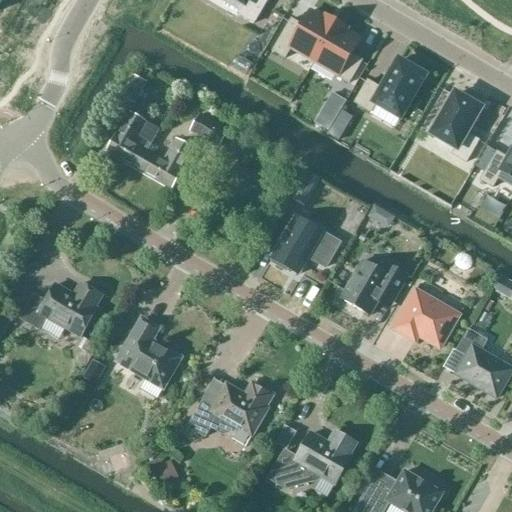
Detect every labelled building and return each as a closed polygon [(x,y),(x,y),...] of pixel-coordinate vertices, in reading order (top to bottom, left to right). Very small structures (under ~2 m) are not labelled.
[(235,0),(244,5),(238,16),(254,25),(268,0),(235,0)] [(291,20),(272,53),(285,60),(290,50),(313,64),(337,24),(326,18),(324,20),(311,12),(302,27),(291,20)] [(337,24),(313,64),(349,84),(362,62),(351,55),(360,40),(346,33),(347,30),(337,24)] [(0,32),(0,47),(16,56),(23,44),(0,32)] [(368,82),(355,104),(371,113),(376,105),(400,119),(424,77),(414,71),(401,63),(400,63),(399,62),(382,91),(368,82)] [(135,105),(147,84),(132,75),(120,96),(135,105)] [(333,95),(327,105),(340,112),(346,102),(333,95)] [(440,122),(432,135),(456,149),(452,156),(466,164),(478,142),(467,136),(474,123),(473,123),(480,110),(455,95),(447,109),(444,107),(436,120),(440,122)] [(148,154),(148,153),(160,131),(130,113),(129,115),(111,147),(116,150),(111,158),(137,173),(148,154)] [(175,184),(193,152),(200,140),(218,151),(228,133),(200,116),(183,146),(175,142),(163,162),(148,154),(137,173),(165,189),(170,180),(175,184)] [(333,126),(328,135),(338,141),(343,132),(333,126)] [(497,153),(480,182),(493,189),(498,180),(511,188),(511,152),(508,160),(497,153)] [(305,185),(295,202),(305,208),(315,191),(305,185)] [(375,206),(368,217),(375,222),(382,210),(375,206)] [(259,210),(253,221),(259,225),(266,214),(259,210)] [(288,270),(299,276),(308,259),(326,269),(340,245),(295,218),(271,260),(274,261),(272,264),(286,272),(288,270)] [(341,300),(370,317),(382,297),(393,303),(408,278),(396,271),(392,279),(363,262),(341,300)] [(485,275),(492,279),(495,273),(488,269),(485,275)] [(511,283),(500,277),(492,290),(511,302),(511,283)] [(25,282),(4,284),(5,296),(26,295),(25,282)] [(74,298),(55,286),(45,303),(34,296),(20,318),(38,329),(45,318),(79,339),(96,312),(94,311),(102,298),(81,285),(74,298)] [(393,331),(408,339),(411,333),(440,350),(459,317),(416,292),(393,331)] [(0,316),(0,341),(3,343),(13,324),(0,316)] [(163,390),(181,359),(152,342),(159,330),(142,320),(116,363),(163,390)] [(456,376),(496,400),(511,373),(511,371),(481,353),(488,342),(469,330),(456,352),(466,358),(456,376)] [(92,361),(81,380),(96,389),(107,369),(92,361)] [(266,409),(273,397),(252,385),(245,397),(226,386),(211,410),(201,403),(186,427),(203,438),(209,428),(224,436),(236,433),(238,430),(252,438),(268,410),(266,409)] [(348,458),(356,446),(335,434),(327,446),(323,444),(323,443),(311,436),(296,460),(284,453),(268,480),(285,490),(318,482),(320,478),(334,487),(350,459),(348,458)] [(158,459),(147,464),(158,487),(169,482),(158,459)] [(377,476),(356,511),(383,511),(387,505),(388,504),(402,511),(432,511),(442,497),(404,474),(397,487),(385,480),(377,476)]
